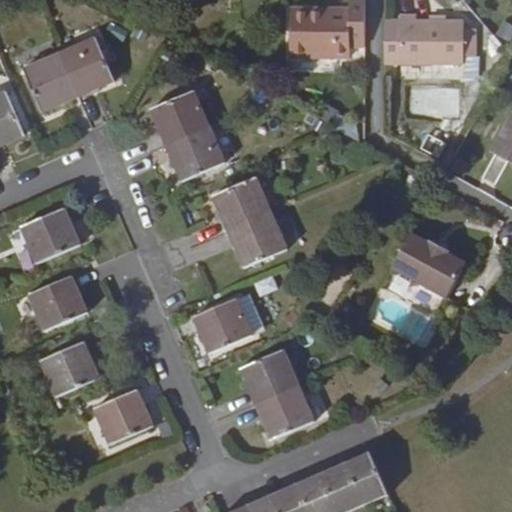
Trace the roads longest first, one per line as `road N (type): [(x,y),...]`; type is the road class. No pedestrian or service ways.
road 1 (residential): [(201,469),(121,276),(155,263),(116,153),(11,193)]
road 2 (residential): [(201,469),(218,477),(253,474),(359,429)]
